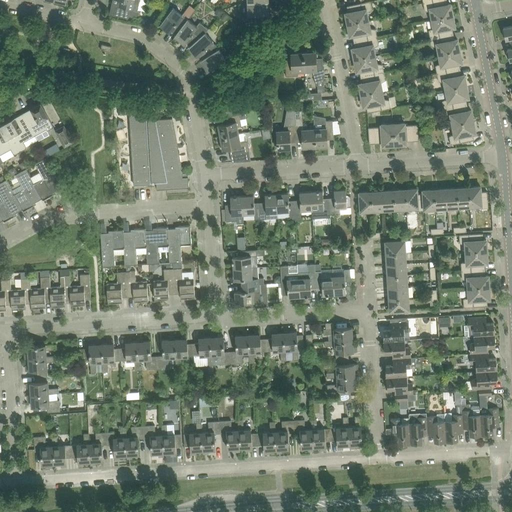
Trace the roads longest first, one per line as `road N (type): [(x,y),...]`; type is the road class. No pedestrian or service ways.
road 1 (residential): [(377,458),(17,481)]
road 2 (residential): [(0,243),(60,212),(207,207)]
road 3 (residential): [(9,327),(216,319)]
road 4 (residential): [(0,96),(37,78),(72,77),(189,94)]
road 5 (secondary): [(262,509),(437,497)]
road 6 (residential): [(323,0),(356,166)]
road 7 (residential): [(17,481),(9,327)]
road 8 (residential): [(216,319),(369,312)]
road 9 (residential): [(205,175),(356,166)]
road 10 (residential): [(356,166),(503,154)]
road 11 (tertiary): [(475,10),(503,154)]
road 12 (residential): [(377,458),(369,312)]
road 13 (tertiary): [(503,154),(511,299)]
road 14 (residential): [(511,449),(377,458)]
road 15 (residential): [(189,94),(176,64),(138,37),(87,23)]
